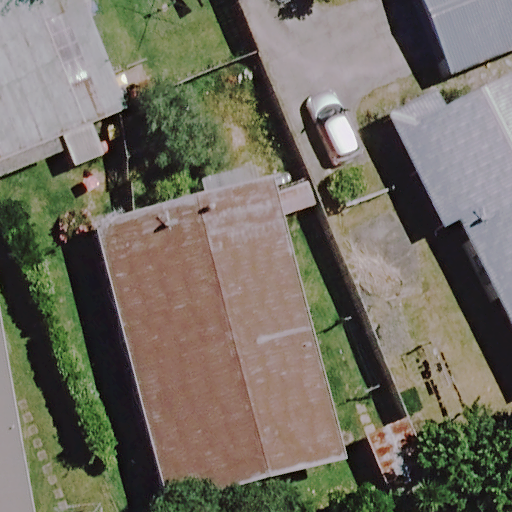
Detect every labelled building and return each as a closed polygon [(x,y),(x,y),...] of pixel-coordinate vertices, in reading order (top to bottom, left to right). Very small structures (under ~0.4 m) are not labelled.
[(64,0),(16,0),(0,6),(0,170),(113,127),(64,0)] [(511,55),(511,0),(401,0),(436,86),(511,55)] [(511,86),(435,122),(425,99),(373,123),(431,247),(448,239),(511,376),(511,86)] [(301,224),(288,172),(147,209),(152,229),(80,248),(150,511),(182,511),(326,474),(263,235),(301,224)] [(0,511),(15,511),(0,430),(0,511)]
